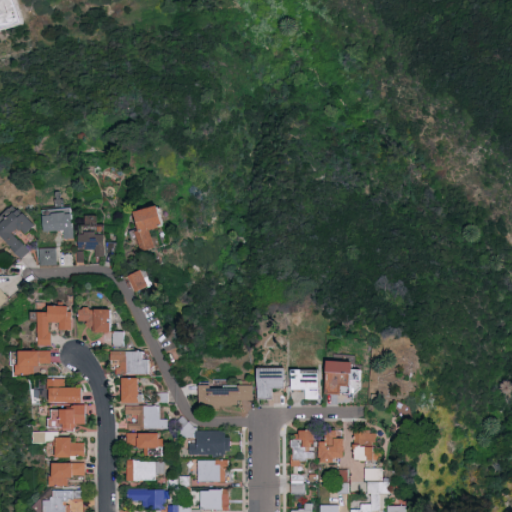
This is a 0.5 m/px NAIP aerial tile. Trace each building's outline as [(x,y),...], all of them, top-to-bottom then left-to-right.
[(0,0),(9,0),(13,10),(15,17),(17,27),(15,28),(0,32),(0,0)] [(161,204),(167,226),(152,230),(157,248),(142,252),(137,232),(141,231),(136,211),(161,204)] [(0,233),(4,230),(0,225),(0,219),(12,208),(12,209),(15,206),(20,210),(21,209),(37,225),(27,234),(23,230),(22,231),(19,229),(14,234),(32,251),(23,260),(12,248),(13,247),(0,233)] [(76,238),(66,239),(65,233),(66,233),(66,231),(46,232),(45,216),(54,215),(53,213),(67,212),(68,213),(73,213),(76,238)] [(97,257),(97,250),(86,250),(81,250),(81,249),(80,249),(81,234),(87,234),(87,232),(97,232),(97,234),(106,235),(107,258),(97,257)] [(108,242),(120,243),(115,256),(108,253),(108,242)] [(41,249),(58,248),(59,265),(42,266),(41,249)] [(129,277),(146,269),(154,284),(137,292),(129,277)] [(0,287),(10,299),(0,307),(0,287)] [(53,346),(40,346),(40,312),(51,312),(51,306),(61,306),(61,302),(66,302),(66,306),(70,306),(70,312),(74,312),(74,330),(62,330),(62,323),(52,323),(51,333),(53,333),(53,346)] [(114,309),(114,332),(126,332),(127,347),(115,347),(115,333),(95,333),(95,326),(92,329),(88,324),(90,321),(81,321),(81,310),(84,310),(86,307),(91,307),(94,310),(114,309)] [(21,351),(53,351),(53,364),(42,364),(42,367),(37,367),(36,374),(33,374),(33,375),(19,375),(19,365),(21,365),(21,351)] [(113,351),(145,352),(145,360),(151,360),(151,375),(118,375),(118,368),(123,368),(123,361),(113,361),(113,351)] [(328,361),(354,362),(353,370),(362,371),(362,381),(352,381),(352,395),(326,394),(328,361)] [(260,400),(259,369),(286,368),(286,389),(275,389),(275,399),(260,400)] [(293,390),(293,370),(302,370),(302,374),(320,374),(320,399),(307,399),(307,390),(293,390)] [(125,378),(142,378),(142,394),(146,394),(146,402),(142,402),(142,403),(125,403),(125,378)] [(52,403),(52,390),(49,390),(49,379),(67,379),(67,387),(84,388),(84,403),(52,403)] [(200,386),(212,385),(212,389),(240,389),(240,386),(241,386),(241,382),(254,381),(254,386),(255,386),(255,401),(239,401),(239,405),(234,405),(234,407),(222,407),(222,409),(201,410),(200,386)] [(171,394),(171,403),(158,403),(158,393),(170,393),(170,394),(171,394)] [(88,425),(77,424),(77,429),(51,428),(51,419),(54,419),(54,410),(69,410),(69,408),(74,408),(74,406),(76,406),(76,405),(88,405),(88,425)] [(170,429),(151,429),(151,430),(130,430),(130,423),(140,423),(140,415),(128,415),(128,406),(153,406),(153,407),(162,407),(162,408),(167,408),(167,420),(170,420),(170,429)] [(228,431),(228,438),(233,438),(233,452),(228,452),(228,455),(226,455),(226,458),(215,458),(215,455),(191,455),(191,444),(199,444),(199,438),(180,439),(180,431),(182,431),(176,424),(184,417),(196,428),(199,428),(199,431),(228,431)] [(292,455),(295,455),(295,449),(292,449),(292,440),(296,440),(296,434),(301,434),(301,431),(316,431),(317,442),(319,442),(319,447),(316,447),(316,459),(308,460),(308,462),(302,462),(302,467),(292,467),(292,455)] [(345,439),(345,458),(335,458),(334,463),(322,463),(322,458),(320,458),(320,447),(321,447),(321,442),(326,442),(326,431),(338,431),(338,439),(345,439)] [(356,431),(372,431),(372,434),(379,434),(379,438),(377,438),(377,443),(373,443),(375,446),(375,452),(383,452),(383,461),(368,461),(368,462),(361,461),(361,460),(356,460),(356,450),(354,450),(354,445),(355,445),(356,431)] [(36,432),(61,432),(61,438),(74,438),(74,444),(87,443),(87,457),(79,457),(79,460),(73,460),(73,458),(59,458),(59,440),(49,442),(49,443),(36,444),(36,432)] [(161,434),(161,439),(165,439),(164,457),(146,457),(146,449),(139,449),(139,446),(129,446),(129,434),(161,434)] [(158,481),(145,481),(145,482),(141,482),(129,481),(129,460),(142,460),(142,462),(166,462),(166,474),(158,474),(158,481)] [(200,482),(200,461),(231,460),(231,470),(228,470),(228,482),(200,482)] [(88,463),(88,476),(76,476),(76,478),(71,478),(71,487),(53,487),(53,476),(56,476),(56,463),(88,463)] [(384,469),(384,481),(367,481),(367,469),(384,469)] [(350,483),(339,483),(339,470),(350,470),(350,483)] [(307,484),(307,495),(292,495),(292,484),(293,484),(293,482),(292,482),(292,475),(307,475),(306,482),(305,482),(305,484),(307,484)] [(180,477),(180,488),(169,488),(169,477),(180,477)] [(192,477),(192,488),(181,488),(181,477),(192,477)] [(353,511),(363,510),(363,505),(373,505),(373,494),(369,494),(369,483),(381,483),(381,510),(374,511),(353,511)] [(381,483),(391,483),(392,495),(382,496),(381,483)] [(350,484),(350,494),(339,495),(339,484),(350,484)] [(57,491),(88,491),(88,502),(76,502),(76,500),(71,500),(71,502),(69,502),(70,506),(73,506),(73,511),(39,511),(35,508),(44,498),(43,497),(53,488),(57,492),(57,491)] [(130,490),(150,489),(150,490),(166,490),(166,497),(168,500),(168,503),(166,506),(166,510),(163,510),(163,511),(155,511),(155,510),(144,510),(144,501),(137,502),(135,501),(130,501),(130,490)] [(203,492),(212,492),(212,491),(224,490),(232,490),(232,511),(222,511),(216,511),(216,510),(203,510),(203,492)] [(317,511),(318,502),(310,501),(309,508),(295,508),(294,511),(317,511)] [(192,511),(193,503),(169,504),(168,511),(192,511)] [(344,511),(344,503),(325,504),(325,511),(344,511)]
